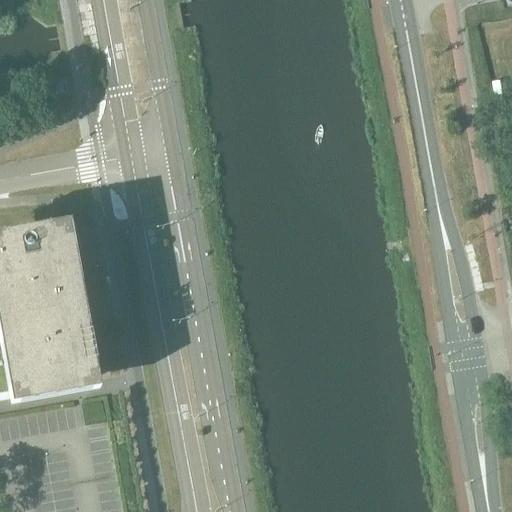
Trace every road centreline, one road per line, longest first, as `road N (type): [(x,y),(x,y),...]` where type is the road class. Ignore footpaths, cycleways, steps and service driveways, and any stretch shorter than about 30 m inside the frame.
road 1 (secondary): [(230,511),(168,156)]
road 2 (secondary): [(466,353),(401,0)]
road 3 (secondary): [(129,161),(186,511)]
road 4 (secondary): [(103,0),(129,161)]
road 5 (secondary): [(492,511),(466,353)]
road 6 (secondary): [(168,156),(141,0)]
road 7 (residential): [(129,161),(0,181)]
